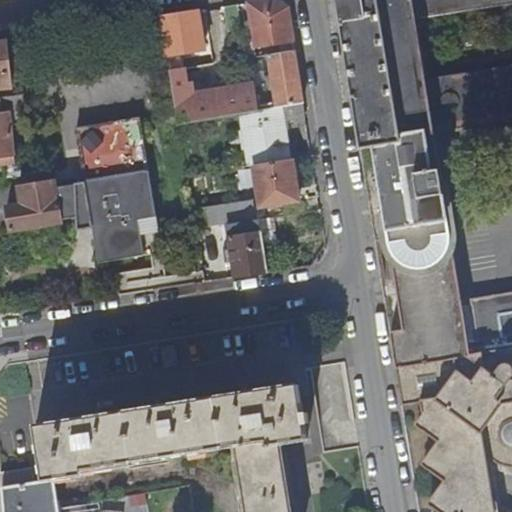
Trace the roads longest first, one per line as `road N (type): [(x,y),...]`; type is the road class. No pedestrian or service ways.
road 1 (residential): [(354,288),(0,334)]
road 2 (residential): [(354,288),(307,0)]
road 3 (residential): [(393,511),(354,288)]
road 4 (residential): [(0,18),(119,0)]
